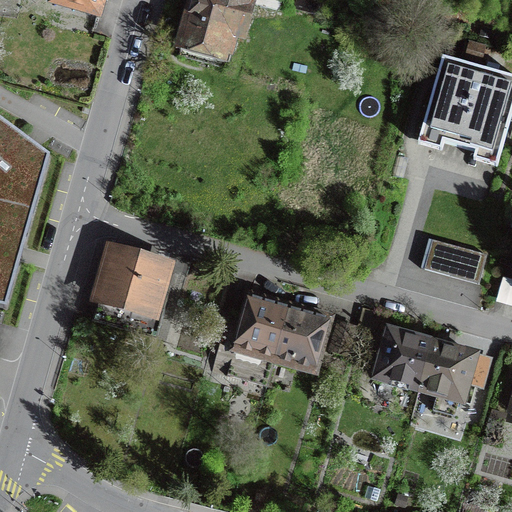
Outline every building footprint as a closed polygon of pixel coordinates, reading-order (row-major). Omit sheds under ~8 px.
[(54,0),(54,2),(98,14),(101,0),(54,0)] [(179,37),(175,51),(179,52),(177,60),(180,61),(181,59),(224,71),(224,73),(227,74),(237,34),(241,36),(251,2),(278,10),(280,0),(210,0),(210,2),(203,0),(195,0),(184,39),(179,37)] [(511,79),(443,60),(422,136),(498,158),(511,110),(511,79)] [(0,307),(6,309),(21,256),(49,157),(31,143),(0,120),(0,307)] [(432,240),(424,269),(479,284),(487,255),(432,240)] [(156,338),(163,312),(153,309),(164,270),(112,255),(94,321),(156,338)] [(511,279),(503,277),(496,302),(511,306),(511,279)] [(262,304),(249,300),(245,314),(228,376),(266,387),(275,357),(288,311),(289,305),(263,298),(262,304)] [(315,319),(317,312),(289,305),(288,311),(275,357),(315,368),(328,322),(315,319)] [(212,372),(228,376),(245,314),(229,310),(212,372)] [(315,319),(328,322),(329,316),(317,312),(315,319)] [(347,356),(355,327),(338,323),(330,352),(347,356)] [(395,383),(419,390),(432,345),(389,332),(376,378),(381,379),(379,386),(393,390),(395,383)] [(474,357),(432,345),(419,390),(437,395),(433,411),(454,417),(459,401),(461,402),(466,384),(474,357)] [(491,361),(474,357),(466,384),(483,389),(491,361)]
